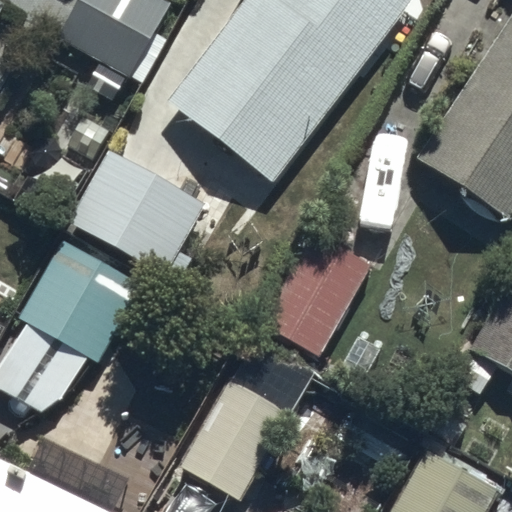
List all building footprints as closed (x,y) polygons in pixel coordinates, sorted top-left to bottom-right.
[(177,18),(146,0),(100,0),(78,40),(143,78),(177,18)] [(410,10),(397,0),(286,0),(262,29),(254,22),(183,110),(271,181),(410,10)] [(511,222),(511,44),(424,170),(508,229),(511,222)] [(197,218),(118,174),(81,239),(160,284),(197,218)] [(382,288),(326,256),(276,342),(333,375),(382,288)] [(143,304),(64,259),(24,330),(102,375),(143,304)] [(511,305),(483,356),(511,372),(511,305)] [(291,431),(234,398),(190,474),(247,507),(291,431)] [(497,511),(502,504),(437,467),(411,511),(497,511)] [(52,511),(0,487),(0,511),(52,511)]
